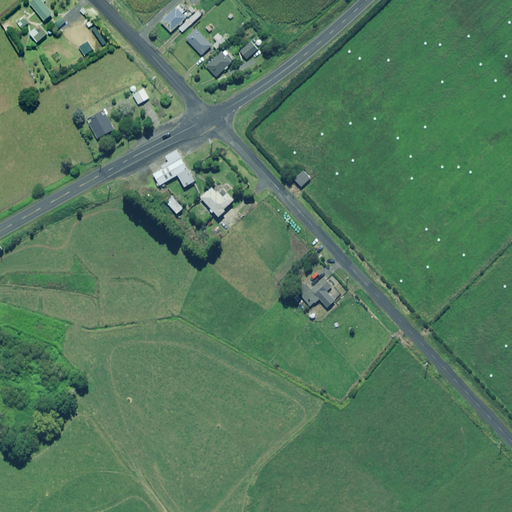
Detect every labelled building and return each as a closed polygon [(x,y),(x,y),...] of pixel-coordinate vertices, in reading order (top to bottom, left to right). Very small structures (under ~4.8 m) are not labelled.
[(53,15),(41,0),(35,0),(31,3),(44,21),(53,15)] [(6,21),(4,18),(21,4),(19,1),(0,15),(0,20),(1,21),(3,24),(6,21)] [(190,15),(180,5),(161,22),(171,33),(190,15)] [(201,16),(198,12),(179,29),(183,33),(201,16)] [(30,22),(26,17),(18,23),(22,28),(30,22)] [(62,18),(55,25),(58,29),(66,22),(62,18)] [(11,28),(8,22),(3,25),(7,31),(11,28)] [(48,34),(40,25),(30,33),(37,43),(48,34)] [(98,26),(93,30),(103,46),(109,42),(98,26)] [(212,46),(196,29),(186,39),(202,55),(212,46)] [(11,31),(7,33),(20,54),(24,52),(11,31)] [(226,41),(218,34),(214,38),(217,42),(214,46),(217,49),(226,41)] [(259,49),(252,42),(241,52),(247,60),(259,49)] [(234,60),(224,50),(207,67),(216,77),(234,60)] [(149,98),(144,89),(133,95),(139,105),(149,98)] [(109,113),(106,109),(87,119),(89,123),(98,139),(114,130),(106,115),(109,113)] [(195,182),(177,150),(166,157),(169,162),(161,166),(160,164),(151,169),(160,186),(178,175),(185,188),(195,182)] [(303,171),(294,179),(301,187),(310,179),(303,171)] [(201,198),(211,209),(209,211),(213,215),(215,213),(219,218),(226,212),(224,210),(234,201),(228,194),(223,198),(218,192),(217,193),(212,188),(201,198)] [(183,209),(172,196),(166,201),(177,214),(183,209)] [(332,287),(323,277),(316,283),(318,285),(312,290),(306,284),(298,292),(311,307),(320,299),(328,308),(335,302),(326,292),(332,287)]
